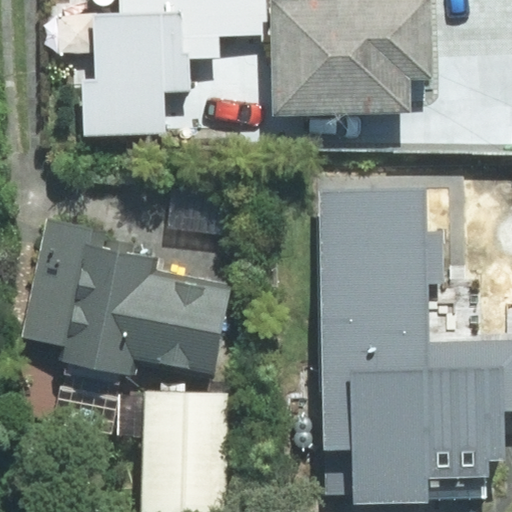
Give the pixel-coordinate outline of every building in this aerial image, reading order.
[(271,38),(272,0),(120,0),(120,8),(101,7),(98,71),(91,71),(88,128),(179,131),(181,89),(197,89),(198,60),(233,61),(234,37),(271,38)] [(286,0),(281,107),(421,114),(423,77),(445,78),(448,0),(286,0)] [(511,337),(447,337),(449,182),(328,181),(325,444),(370,444),(369,501),(448,501),(448,475),(511,476),(511,337)] [(238,374),(258,285),(164,264),(169,241),(55,217),(26,348),(144,374),(149,355),(238,374)] [(196,511),(229,511),(239,384),(160,378),(151,509),(196,511)]
